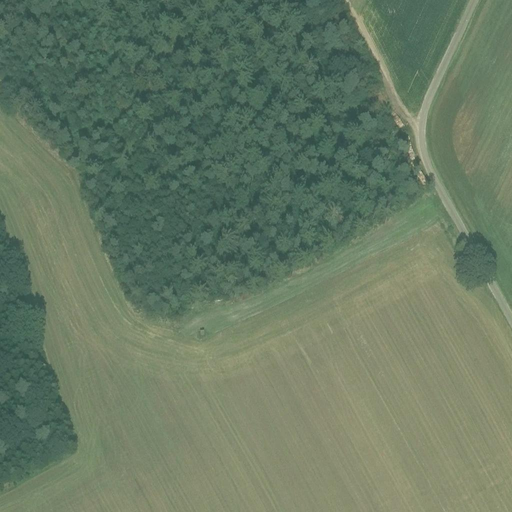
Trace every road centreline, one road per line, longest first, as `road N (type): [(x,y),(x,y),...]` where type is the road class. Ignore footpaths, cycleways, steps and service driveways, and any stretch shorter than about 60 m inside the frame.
road 1 (residential): [(511,324),(424,158),(424,107),(474,0)]
road 2 (track): [(344,0),(406,114),(420,123)]
